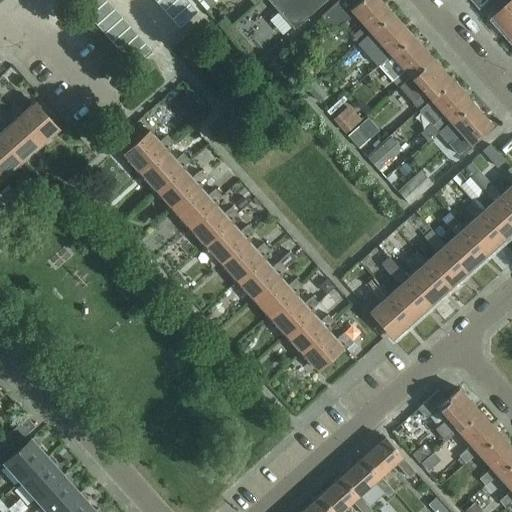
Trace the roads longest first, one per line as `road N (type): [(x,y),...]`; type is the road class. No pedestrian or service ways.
road 1 (residential): [(458,346),(264,511)]
road 2 (residential): [(150,511),(0,354)]
road 3 (residential): [(511,98),(424,0)]
